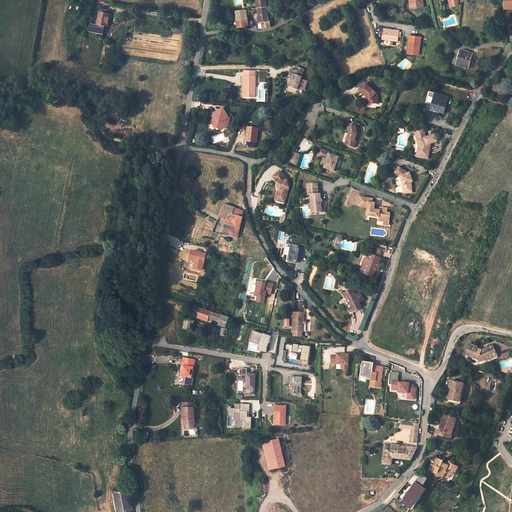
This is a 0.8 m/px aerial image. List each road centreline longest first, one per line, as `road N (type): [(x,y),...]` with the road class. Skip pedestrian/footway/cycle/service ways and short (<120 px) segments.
road 1 (residential): [(139,511),(131,429),(181,146)]
road 2 (residential): [(247,162),(253,223),(278,266),(359,346)]
road 3 (track): [(0,93),(57,85),(90,95),(106,135),(181,146)]
road 4 (residential): [(416,211),(511,43)]
road 5 (unknown): [(148,340),(263,365),(265,408)]
road 6 (residential): [(363,511),(417,459),(433,377)]
road 7 (residential): [(359,346),(416,211)]
road 8 (residential): [(331,0),(265,30),(201,34)]
road 9 (residential): [(346,90),(316,104),(263,158),(247,162)]
